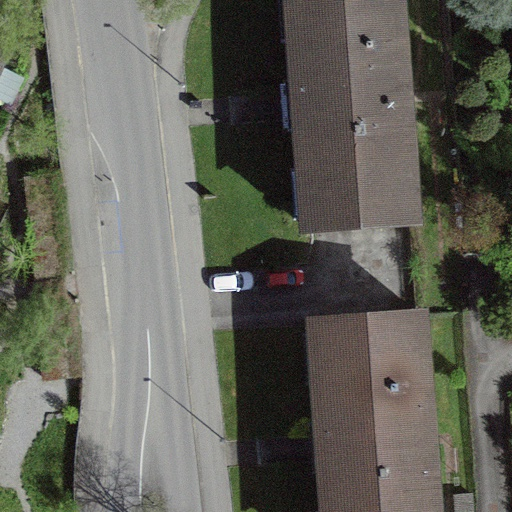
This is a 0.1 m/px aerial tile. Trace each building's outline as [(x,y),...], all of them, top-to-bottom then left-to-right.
[(405,0),(280,0),(288,104),(299,247),(423,238),(405,0)] [(0,85),(17,48),(0,39),(0,85)] [(43,375),(79,373),(75,278),(38,280),(43,375)] [(442,511),(428,319),(304,328),(313,448),(317,511),(442,511)] [(475,511),(474,495),(453,496),(454,511),(475,511)]
